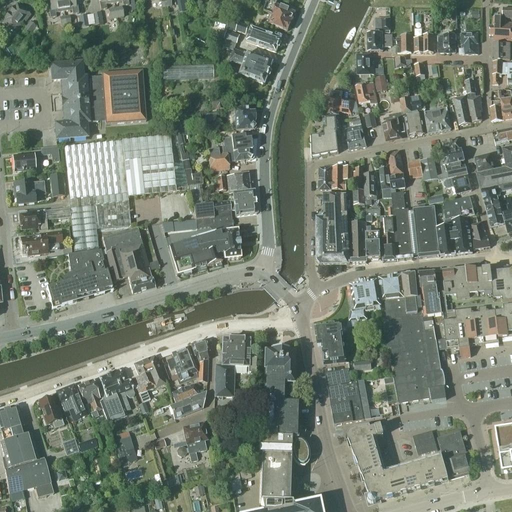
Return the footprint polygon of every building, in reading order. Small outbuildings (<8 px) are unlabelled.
[(63,13),(61,0),(48,0),(50,11),(49,11),(50,19),(56,18),(55,14),(63,13)] [(73,0),(61,0),(63,13),(71,12),(72,15),(78,14),(77,7),(75,7),(73,0)] [(114,4),(112,0),(100,0),(101,3),(99,4),(100,11),(106,10),(105,6),(114,4)] [(185,0),(181,0),(180,0),(182,13),(188,12),(185,0)] [(278,3),(268,0),(264,12),(273,16),(270,24),(287,31),(291,21),(293,21),(294,18),(293,16),(294,14),(288,12),(289,10),(277,6),(278,3)] [(138,11),(136,1),(130,3),(132,12),(138,11)] [(16,5),(8,15),(20,24),(23,20),(25,22),(28,18),(26,17),(28,15),(16,5)] [(122,8),(114,9),(116,20),(124,19),(122,8)] [(110,21),(116,20),(114,9),(108,10),(110,21)] [(511,9),(502,9),(502,19),(493,19),(493,27),(489,26),(489,37),(493,37),(493,41),(511,42),(511,23),(505,23),(506,19),(511,19),(511,9)] [(456,23),(456,10),(447,10),(447,21),(449,21),(449,23),(456,23)] [(103,26),(101,14),(92,15),(94,27),(103,26)] [(20,24),(8,15),(1,24),(13,33),(15,31),(16,32),(19,29),(17,28),(20,24)] [(89,28),(87,16),(78,17),(80,29),(89,28)] [(390,20),(381,19),(381,32),(383,32),(383,34),(390,34),(390,32),(390,20)] [(234,23),(230,22),(227,30),(236,33),(237,32),(247,36),(248,33),(250,34),(247,43),(276,54),(281,40),(234,23)] [(26,28),(32,33),(36,28),(30,23),(26,28)] [(28,37),(32,33),(26,28),(22,32),(28,37)] [(225,40),(236,44),(239,37),(227,32),(225,38),(218,35),(217,38),(225,41),(225,40)] [(367,49),(367,52),(367,53),(370,53),(379,53),(382,53),(382,34),(379,34),(370,34),(367,34),(367,49)] [(454,54),(454,35),(443,35),(443,38),(437,38),(437,55),(443,54),(454,54)] [(478,56),(477,35),(461,35),(461,49),(459,49),(459,56),(478,56)] [(392,48),(392,36),(384,36),(384,48),(392,48)] [(411,54),(410,36),(400,36),(400,39),(395,39),(395,43),(397,43),(397,55),(411,54)] [(433,54),(432,36),(423,36),(423,38),(413,38),(413,54),(433,54)] [(234,52),(234,51),(236,44),(225,40),(225,41),(222,48),(234,52)] [(508,56),(508,43),(493,43),(493,61),(511,61),(511,56),(508,56)] [(234,51),(234,52),(230,62),(243,67),(240,76),(264,86),(273,63),(248,53),(247,56),(234,51)] [(373,72),(373,56),(356,57),(357,76),(373,76),(373,72)] [(405,62),(404,58),(395,60),(396,68),(405,67),(405,66),(410,65),(409,61),(405,62)] [(82,79),(81,63),(50,66),(51,82),(61,81),(62,94),(61,94),(60,95),(61,112),(62,112),(63,112),(64,124),(54,125),(55,140),(87,138),(86,124),(98,123),(97,121),(104,121),(105,126),(145,123),(142,72),(101,75),(101,78),(82,79)] [(502,63),(493,63),(492,76),(492,86),(498,86),(499,84),(499,78),(501,78),(501,77),(501,76),(508,76),(511,76),(511,64),(502,64),(502,63)] [(424,76),(422,65),(414,66),(417,82),(425,81),(424,76)] [(213,80),(212,67),(162,69),(163,82),(213,80)] [(384,78),(375,79),(377,88),(385,87),(384,78)] [(475,95),(473,81),(465,82),(467,96),(475,95)] [(377,105),(373,84),(355,87),(359,105),(370,103),(371,106),(377,105)] [(343,94),(331,92),(328,115),(338,117),(339,114),(351,116),(352,109),(353,103),(341,101),(343,94)] [(419,137),(422,136),(423,136),(424,135),(420,116),(418,117),(417,113),(422,112),(419,97),(409,99),(416,137),(418,136),(419,137)] [(482,105),(480,98),(467,100),(472,124),(481,123),(480,114),(482,113),(480,105),(482,105)] [(502,108),(503,122),(511,120),(511,98),(501,100),(501,103),(502,108)] [(398,101),(401,114),(401,116),(408,115),(409,118),(404,119),(408,138),(410,138),(411,139),(414,138),(415,137),(416,137),(409,99),(398,101)] [(470,125),(465,99),(453,101),(459,127),(470,125)] [(492,123),(503,122),(502,108),(501,103),(501,100),(500,100),(500,102),(491,103),(491,110),(490,110),(492,123)] [(223,111),(222,101),(209,101),(209,112),(223,111)] [(248,114),(247,110),(234,111),(235,133),(251,132),(254,130),(254,122),(257,120),(257,116),(254,115),(254,114),(248,114)] [(450,132),(446,110),(424,114),(428,136),(450,132)] [(401,116),(401,114),(388,116),(390,123),(383,124),(386,142),(400,140),(399,135),(405,134),(401,116)] [(376,128),(373,115),(364,117),(366,130),(376,128)] [(178,117),(171,118),(182,163),(189,161),(187,155),(184,155),(182,146),(185,145),(183,137),(188,136),(191,135),(188,121),(182,122),(181,121),(179,121),(178,117)] [(362,128),(360,119),(351,121),(353,129),(348,130),(348,142),(350,152),(366,149),(362,128)] [(340,132),(339,120),(325,120),(326,137),(312,137),(308,140),(308,146),(311,148),(312,160),(336,155),(336,137),(336,132),(340,132)] [(511,141),(511,130),(497,133),(499,143),(494,144),(495,147),(509,145),(509,142),(511,141)] [(244,142),(243,138),(222,141),(223,149),(221,149),(222,154),(218,155),(218,151),(207,152),(210,174),(229,171),(228,164),(233,163),(234,165),(252,162),(251,151),(253,151),(252,141),(249,141),(244,142)] [(69,210),(45,212),(46,222),(70,220),(74,253),(98,251),(96,231),(130,228),(127,199),(174,194),(168,139),(153,142),(153,140),(64,149),(69,201),(68,201),(69,210)] [(448,154),(460,151),(458,141),(442,145),(444,156),(448,155),(448,154)] [(503,186),(511,183),(511,149),(503,151),(507,170),(496,172),(492,156),(487,157),(475,159),(475,161),(474,162),(475,166),(477,167),(479,176),(477,177),(481,191),(494,188),(497,187),(503,186)] [(463,164),(460,151),(448,154),(448,155),(444,156),(446,165),(444,166),(445,172),(446,172),(448,179),(466,176),(464,167),(461,168),(460,164),(463,164)] [(391,178),(403,176),(399,154),(387,156),(391,178)] [(36,162),(35,156),(13,158),(14,172),(16,173),(29,172),(29,173),(33,173),(33,171),(35,171),(34,163),(36,162)] [(433,160),(420,162),(422,169),(423,177),(424,183),(438,181),(437,176),(435,167),(433,160)] [(421,170),(420,162),(408,164),(410,180),(423,178),(421,170)] [(352,168),(344,168),(319,169),(318,191),(345,192),(345,184),(347,184),(347,185),(352,185),(352,168)] [(362,186),(362,170),(355,170),(355,173),(353,173),(353,187),(362,186)] [(382,196),(391,195),(390,190),(389,178),(388,170),(379,171),(382,191),(382,196)] [(201,221),(202,221),(210,220),(212,227),(232,225),(230,212),(234,212),(235,218),(256,216),(254,192),(249,193),(231,195),(232,202),(202,204),(199,186),(193,187),(190,171),(184,172),(189,195),(190,195),(193,207),(195,222),(201,221)] [(65,198),(62,176),(50,178),(53,199),(65,198)] [(231,195),(249,193),(247,176),(226,178),(228,196),(231,195)] [(391,178),(389,178),(390,190),(391,195),(395,195),(395,191),(405,190),(403,176),(391,178)] [(377,202),(376,189),(374,189),(374,177),(364,177),(365,207),(372,206),(371,202),(377,202)] [(469,186),(467,177),(445,183),(443,185),(444,188),(447,190),(450,189),(452,197),(471,192),(471,190),(471,187),(469,186)] [(225,187),(224,178),(216,179),(218,193),(225,192),(224,187),(225,187)] [(34,201),(36,200),(36,198),(46,197),(44,183),(34,184),(33,182),(14,185),(15,196),(16,196),(17,206),(35,204),(34,201)] [(483,202),(497,200),(496,198),(500,198),(499,194),(511,190),(511,183),(503,186),(497,187),(494,188),(481,191),(483,202)] [(365,209),(363,192),(353,193),(353,210),(365,209)] [(395,195),(391,195),(392,207),(391,207),(393,221),(396,260),(396,263),(413,261),(412,260),(412,258),(411,251),(411,247),(407,211),(406,206),(404,206),(403,194),(395,195)] [(346,197),(323,196),(324,220),(316,220),(316,263),(320,267),(349,267),(346,197)] [(437,205),(435,197),(427,199),(429,207),(437,205)] [(437,228),(440,253),(440,258),(471,254),(467,220),(475,217),(469,198),(443,204),(445,221),(445,225),(443,226),(443,228),(437,228)] [(497,200),(483,202),(490,229),(503,226),(497,200)] [(511,200),(506,202),(508,214),(503,215),(508,235),(511,233),(511,200)] [(407,210),(407,211),(411,247),(411,251),(412,258),(412,260),(413,260),(413,257),(415,257),(418,257),(419,259),(439,257),(439,253),(440,253),(437,228),(436,229),(434,208),(413,210),(413,212),(410,213),(408,213),(407,210)] [(47,232),(46,222),(45,212),(45,211),(17,215),(18,224),(20,224),(21,232),(38,230),(38,233),(47,232)] [(380,212),(365,212),(366,224),(372,224),(372,218),(380,218),(380,212)] [(212,227),(210,220),(202,221),(201,221),(195,222),(196,230),(208,229),(212,228),(213,227),(214,228),(214,231),(228,229),(229,232),(233,232),(232,225),(212,227)] [(381,236),(382,264),(396,263),(396,260),(393,221),(383,222),(384,235),(381,236)] [(486,238),(481,224),(470,227),(472,241),(473,251),(490,249),(487,238),(486,238)] [(366,265),(365,225),(349,225),(349,235),(350,236),(351,266),(366,265)] [(370,235),(370,229),(366,230),(367,263),(380,262),(379,235),(370,235)] [(138,230),(102,240),(105,251),(107,256),(114,284),(128,280),(133,296),(133,297),(154,291),(154,290),(149,272),(159,270),(157,263),(147,265),(138,230)] [(233,232),(229,232),(220,233),(221,235),(213,237),(213,236),(168,250),(177,277),(191,273),(191,272),(206,268),(206,269),(221,264),(220,261),(224,260),(224,261),(240,259),(236,231),(233,232)] [(62,244),(61,233),(39,236),(39,238),(20,241),(21,251),(22,251),(22,253),(24,253),(24,256),(22,256),(22,259),(35,257),(36,258),(40,258),(39,256),(48,255),(48,253),(59,252),(58,245),(62,244)] [(103,262),(100,251),(67,256),(71,274),(69,275),(67,276),(65,277),(64,279),(63,280),(62,282),(63,284),(46,289),(52,310),(76,303),(75,299),(81,298),(82,300),(87,299),(86,296),(92,294),(93,298),(104,295),(103,291),(111,289),(106,272),(104,273),(102,262),(103,262)] [(443,273),(442,273),(444,293),(439,294),(440,303),(442,319),(445,340),(446,351),(459,349),(460,360),(470,359),(469,348),(499,345),(498,340),(511,338),(511,268),(507,268),(505,273),(486,275),(485,271),(475,272),(475,270),(465,271),(447,273),(448,275),(443,276),(443,273)] [(444,293),(442,273),(434,274),(418,276),(421,300),(419,301),(422,319),(423,319),(434,318),(436,326),(442,325),(441,319),(439,303),(440,303),(439,294),(444,293)] [(423,323),(423,319),(422,319),(419,301),(417,301),(414,275),(378,280),(381,302),(383,302),(386,320),(383,321),(388,351),(390,350),(397,403),(428,400),(428,403),(443,401),(436,341),(435,341),(432,322),(423,323)] [(348,325),(347,325),(343,326),(343,330),(347,329),(347,328),(357,327),(356,322),(366,321),(365,314),(380,312),(375,283),(365,284),(359,284),(359,286),(349,287),(351,301),(352,301),(353,312),(349,313),(350,315),(348,324),(348,325)] [(345,364),(340,326),(334,327),(334,326),(329,327),(314,329),(317,346),(321,346),(324,367),(345,364)] [(249,340),(222,339),(221,367),(215,367),(214,398),(233,399),(234,367),(248,368),(247,374),(255,374),(256,359),(249,358),(249,340)] [(195,361),(193,361),(195,366),(197,380),(197,383),(207,384),(208,357),(207,353),(209,352),(205,341),(191,346),(195,361)] [(180,386),(197,380),(195,366),(193,361),(192,361),(188,349),(171,355),(176,369),(174,370),(180,386)] [(257,450),(256,465),(260,465),(258,505),(260,505),(287,506),(289,458),(293,458),(300,458),(300,451),(290,451),(290,441),(296,441),(298,405),(298,404),(290,404),(291,385),(293,385),(294,365),(294,354),(288,353),(288,351),(271,350),(271,353),(264,353),(263,387),(261,431),(260,431),(260,443),(260,450),(257,450)] [(164,385),(154,358),(135,365),(139,377),(133,380),(143,405),(150,402),(146,392),(159,387),(164,385)] [(370,362),(354,364),(355,372),(371,370),(370,362)] [(325,375),(327,388),(334,427),(342,426),(349,424),(363,422),(359,400),(367,399),(364,386),(357,387),(356,383),(351,384),(348,370),(325,375)] [(124,383),(119,372),(100,379),(108,401),(100,403),(108,425),(127,418),(126,414),(131,412),(125,398),(126,397),(129,400),(133,399),(134,396),(132,391),(129,381),(124,383)] [(77,388),(79,392),(84,405),(90,403),(93,414),(90,415),(93,420),(98,418),(96,413),(102,411),(98,400),(100,399),(94,382),(77,388)] [(84,405),(79,392),(76,393),(74,386),(55,393),(61,408),(61,407),(63,413),(69,411),(73,422),(88,416),(84,405)] [(196,396),(192,387),(171,394),(175,404),(196,396)] [(201,410),(205,394),(170,408),(174,421),(201,410)] [(54,410),(51,399),(38,403),(38,404),(37,405),(39,410),(40,409),(43,418),(42,419),(45,427),(52,424),(54,430),(63,427),(57,409),(54,410)] [(148,414),(145,404),(138,406),(142,417),(148,414)] [(17,429),(22,428),(16,407),(4,411),(9,431),(12,440),(13,440),(21,467),(16,468),(22,493),(33,489),(36,500),(52,495),(49,484),(43,460),(38,462),(30,435),(19,438),(17,429)] [(8,497),(22,493),(16,468),(21,467),(13,440),(12,440),(9,431),(4,411),(0,411),(0,432),(3,442),(0,443),(3,459),(2,467),(8,497)] [(206,442),(202,425),(183,429),(187,450),(185,450),(182,449),(178,450),(176,453),(177,457),(180,459),(184,458),(186,455),(188,454),(189,456),(191,464),(197,463),(195,454),(205,452),(203,443),(206,442)] [(511,426),(495,429),(498,450),(499,456),(500,455),(509,454),(510,456),(500,457),(499,457),(502,473),(503,473),(511,472),(511,471),(511,426)] [(383,437),(381,428),(370,430),(369,428),(353,431),(352,432),(351,433),(350,433),(349,434),(348,436),(348,437),(347,439),(347,440),(348,442),(369,497),(367,500),(367,502),(368,504),(370,506),(373,506),(375,505),(377,503),(448,482),(441,459),(383,476),(373,440),(377,438),(383,437)] [(437,452),(432,433),(413,438),(418,457),(437,452)] [(472,473),(460,433),(437,440),(449,479),(450,483),(470,477),(469,474),(472,473)] [(133,450),(130,438),(114,443),(121,466),(129,464),(126,452),(133,450)] [(153,444),(156,451),(165,448),(163,440),(153,444)] [(78,454),(74,441),(62,445),(66,458),(78,454)] [(85,443),(78,446),(81,454),(89,451),(85,443)] [(59,472),(62,494),(77,492),(73,470),(59,472)] [(251,479),(249,472),(239,474),(241,482),(251,479)] [(181,486),(179,476),(174,478),(166,481),(168,488),(181,486)] [(241,491),(239,476),(229,477),(231,493),(241,491)] [(160,489),(158,482),(149,484),(151,491),(160,489)] [(205,495),(203,487),(194,489),(196,499),(202,497),(202,496),(205,495)] [(156,511),(163,510),(160,500),(154,501),(156,511)]
